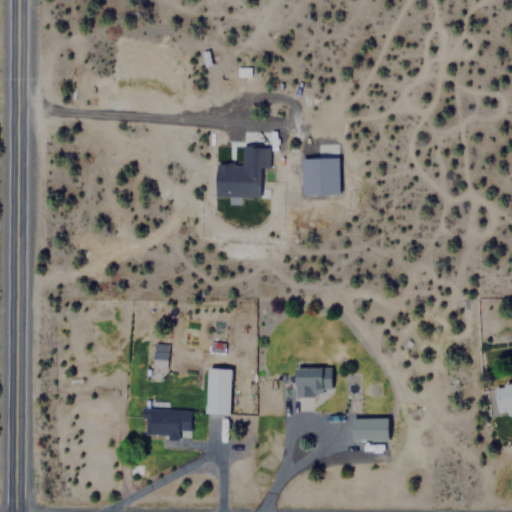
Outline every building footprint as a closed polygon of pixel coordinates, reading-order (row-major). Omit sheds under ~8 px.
[(342,193),(342,156),(304,157),(304,193),(342,193)] [(166,343),(153,343),(153,359),(166,359),(166,343)] [(330,366),(294,365),(294,396),(330,396),(330,366)] [(229,367),(205,366),(204,413),(229,413),(229,367)] [(511,412),(511,382),(493,384),(496,415),(511,412)] [(189,408),(141,407),(141,435),(178,436),(178,430),(189,431),(189,408)] [(352,416),(352,440),(388,440),(388,416),(352,416)]
